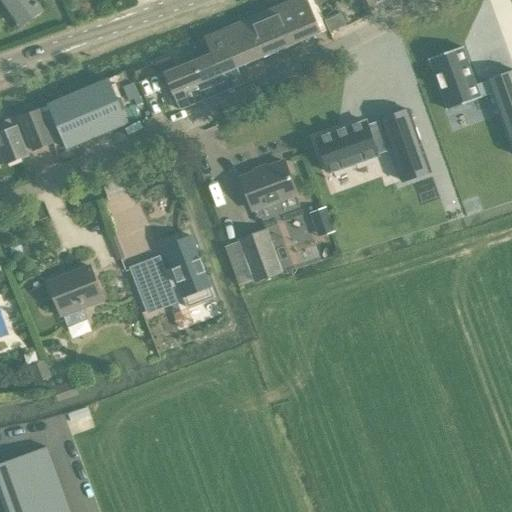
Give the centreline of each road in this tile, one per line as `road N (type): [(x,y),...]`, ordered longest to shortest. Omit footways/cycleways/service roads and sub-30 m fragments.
road 1 (residential): [(0,199),(438,0)]
road 2 (residential): [(0,69),(185,0)]
